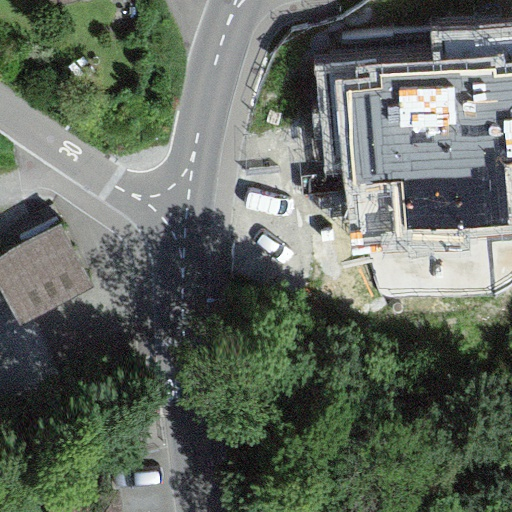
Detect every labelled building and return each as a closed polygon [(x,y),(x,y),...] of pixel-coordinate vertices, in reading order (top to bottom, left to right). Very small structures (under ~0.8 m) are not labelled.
[(52,0),(56,10),(91,0),(52,0)] [(445,34),(352,64),(377,139),(470,109),(445,34)] [(511,163),(503,122),(314,164),(339,277),(511,239),(511,163)] [(64,224),(0,260),(0,272),(31,326),(100,287),(64,224)] [(129,511),(128,494),(63,498),(63,511),(129,511)]
